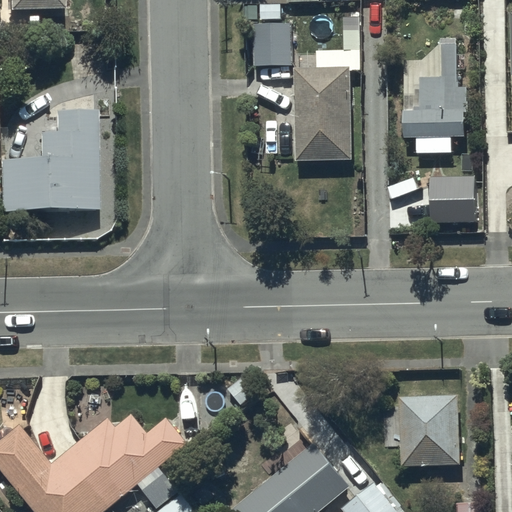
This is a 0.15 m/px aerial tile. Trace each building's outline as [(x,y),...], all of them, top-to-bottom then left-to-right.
[(9,0),(10,15),(17,15),(17,29),(29,29),(29,15),(63,15),(63,0),(9,0)] [(289,29),(248,29),(249,72),(289,71),(289,29)] [(452,47),(436,48),(421,58),(399,66),(397,116),(394,116),(394,144),(411,144),(411,155),(446,155),(446,139),(455,139),(455,114),(463,114),(463,93),(452,93),(452,47)] [(311,72),(289,72),(289,166),(347,166),(347,157),(353,157),(353,113),(347,113),(347,78),(355,78),(355,58),(311,58),(311,72)] [(43,164),(0,164),(1,218),(99,217),(98,115),(57,116),(57,137),(43,137),(43,164)] [(473,186),(426,188),(427,227),(475,225),(473,186)] [(451,398),(392,400),(395,472),(454,470),(451,398)] [(16,432),(0,444),(0,475),(28,511),(103,511),(185,449),(163,420),(141,437),(126,417),(109,430),(104,424),(45,470),(16,432)] [(317,511),(344,490),(308,447),(229,511),(317,511)] [(398,511),(376,482),(337,511),(398,511)] [(157,511),(188,511),(175,497),(157,511)]
